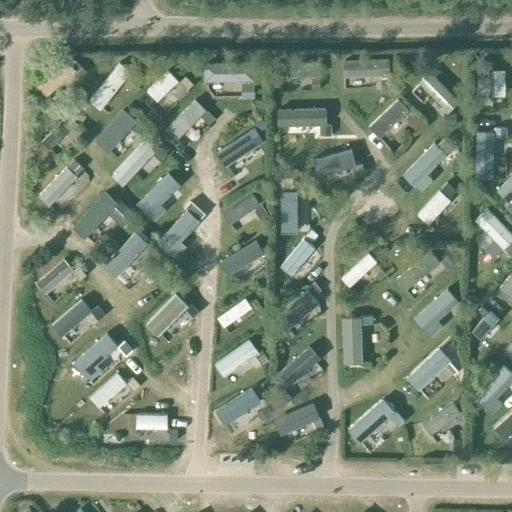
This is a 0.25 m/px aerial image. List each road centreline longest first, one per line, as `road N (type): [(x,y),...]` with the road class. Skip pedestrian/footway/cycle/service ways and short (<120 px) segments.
road 1 (residential): [(0,31),(473,26)]
road 2 (track): [(3,239),(64,243),(97,278),(147,379),(180,407),(197,447)]
